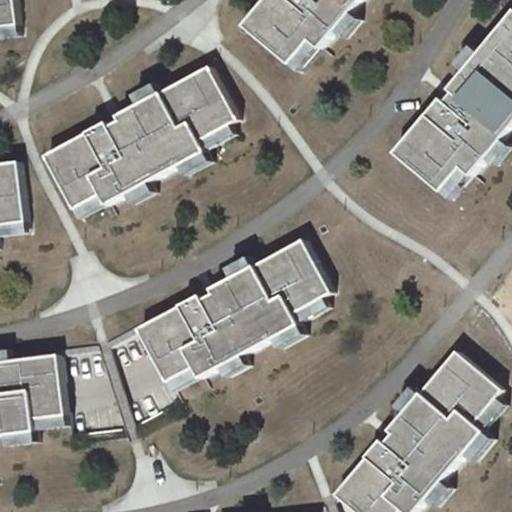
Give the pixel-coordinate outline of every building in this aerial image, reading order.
[(0,0),(0,27),(22,24),(18,0),(0,0)] [(267,0),(246,26),(292,65),(313,40),(322,47),(362,0),(267,0)] [(442,98),(396,152),(441,192),(462,167),(471,175),(511,128),(511,14),(448,90),(452,94),(446,101),(442,98)] [(112,121),(50,155),(78,208),(106,192),(113,203),(211,151),(204,139),(241,118),(213,66),(121,116),(123,121),(115,126),(112,121)] [(0,224),(29,222),(23,163),(0,165),(0,224)] [(205,295),(142,329),(170,382),(199,366),(205,377),(303,325),(296,313),(334,292),(306,240),(214,290),(216,295),(207,299),(205,295)] [(385,439),(340,494),(361,511),(402,511),(406,507),(411,511),(418,511),(488,430),(477,421),(504,388),(458,350),(391,431),(395,434),(389,442),(385,439)] [(0,435),(40,430),(39,418),(69,414),(59,354),(0,361),(0,435)] [(81,429),(81,418),(57,419),(58,430),(81,429)]
